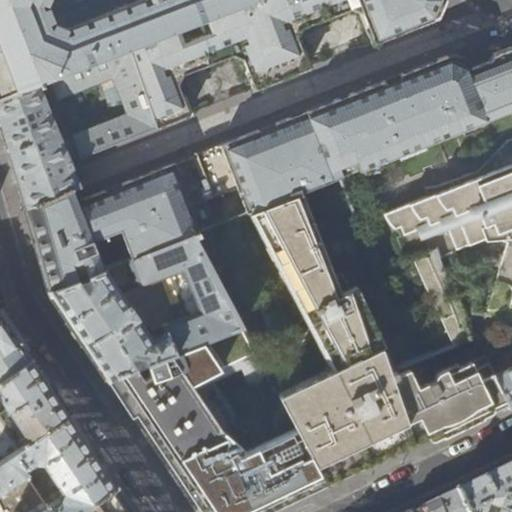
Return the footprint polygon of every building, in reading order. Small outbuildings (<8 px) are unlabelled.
[(0,0),(0,96),(125,48),(247,0),(0,0)] [(247,0),(125,48),(154,126),(176,118),(188,113),(176,85),(181,76),(237,55),(245,58),(256,86),(263,84),(300,69),(308,66),(297,37),(300,29),(333,16),(352,8),(357,10),(353,0),(247,0)] [(353,0),(357,10),(361,12),(373,41),(411,26),(431,18),(430,15),(435,14),(441,0),(440,0),(353,0)] [(141,172),(139,172),(169,243),(193,234),(249,211),(302,191),(511,109),(511,43),(511,42),(496,48),(494,54),(487,57),(478,60),(476,55),(463,47),(458,48),(457,47),(447,50),(413,64),(410,65),(407,63),(401,65),(395,67),(395,71),(392,72),(380,77),(377,78),(365,83),(361,84),(326,98),(322,100),(279,116),(276,118),(272,115),(268,116),(261,119),(261,124),(255,126),(237,133),(152,167),(149,168),(141,172)] [(412,60),(413,64),(447,50),(446,47),(412,60)] [(76,184),(72,172),(67,160),(154,126),(125,48),(0,96),(0,125),(4,141),(19,192),(23,205),(76,184)] [(325,94),(326,98),(361,84),(360,81),(325,94)] [(278,113),(279,116),(322,100),(320,96),(278,113)] [(236,130),(151,164),(152,167),(237,133),(236,130)] [(507,240),(488,310),(511,309),(511,140),(510,141),(476,172),(423,189),(427,197),(383,215),(393,236),(395,235),(396,238),(392,240),(401,262),(435,248),(439,257),(458,250),(457,248),(486,237),(487,239),(507,240)] [(169,243),(139,172),(118,181),(115,178),(110,180),(104,183),(103,187),(102,187),(87,193),(81,196),(78,189),(76,184),(23,205),(27,217),(31,234),(44,275),(48,290),(169,243)] [(333,275),(302,191),(249,211),(329,371),(277,395),(294,428),(323,483),(406,444),(414,440),(391,370),(389,371),(381,346),(384,344),(356,285),(349,288),(341,272),(333,275)] [(229,317),(235,314),(193,234),(169,243),(48,290),(94,359),(106,378),(151,360),(173,351),(228,329),(226,322),(229,323),(231,320),(229,317)] [(401,262),(392,266),(427,344),(447,334),(453,344),(470,337),(439,257),(435,248),(401,262)] [(0,377),(32,357),(13,328),(0,308),(0,377)] [(180,368),(173,351),(151,360),(157,376),(180,368)] [(74,511),(117,484),(87,439),(49,382),(32,357),(0,377),(0,504),(3,511),(74,511)] [(495,374),(489,362),(476,369),(473,362),(465,366),(463,362),(441,372),(439,374),(437,376),(437,379),(429,383),(418,359),(391,370),(414,440),(423,436),(438,429),(443,427),(447,434),(484,417),(482,414),(507,403),(495,374)] [(112,386),(131,415),(135,412),(189,493),(201,511),(263,511),(323,483),(294,428),(237,455),(180,368),(157,376),(151,360),(106,378),(112,386)] [(511,365),(495,374),(507,403),(510,409),(511,408),(511,365)] [(511,511),(511,463),(450,493),(439,498),(443,511),(511,511)] [(135,511),(117,484),(74,511),(135,511)] [(443,511),(439,498),(432,501),(409,511),(443,511)]
